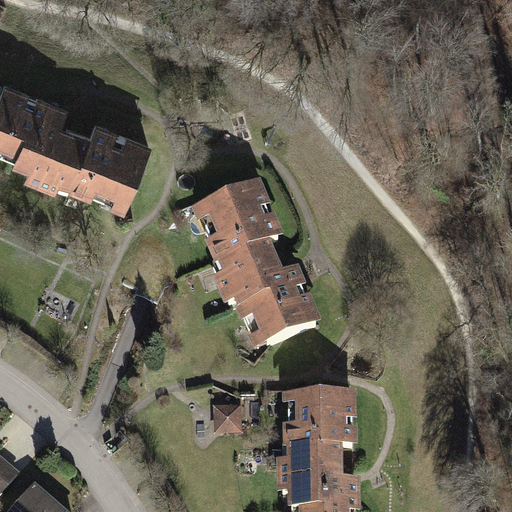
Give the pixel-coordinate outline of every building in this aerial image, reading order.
[(0,86),(0,153),(25,164),(22,173),(51,185),(55,177),(100,196),(104,185),(125,193),(144,146),(91,124),(86,138),(55,125),(61,111),(0,86)] [(251,188),(204,207),(212,227),(200,232),(219,276),(212,279),(224,307),(233,303),(245,330),(256,325),(264,343),(309,324),(289,276),(274,282),(259,246),(273,240),(251,188)] [(349,397),(294,397),(294,414),(285,414),(285,451),(291,451),(291,464),(280,464),(280,493),(289,493),(289,511),(350,511),(350,484),(335,485),(335,451),(350,451),(349,397)] [(246,433),(244,404),(216,406),(218,435),(246,433)] [(0,488),(12,493),(22,469),(3,461),(0,467),(0,488)] [(56,511),(30,489),(8,511),(56,511)]
